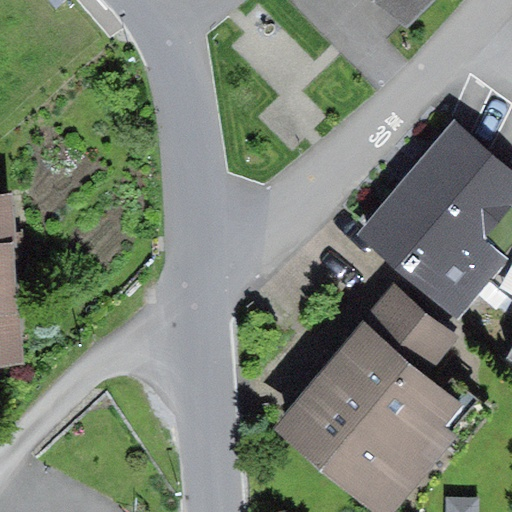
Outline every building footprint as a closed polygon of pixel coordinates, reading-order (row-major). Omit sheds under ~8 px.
[(384,0),(412,27),(438,0),(384,0)] [(511,177),(454,127),(359,242),(460,321),(494,288),(511,305),(511,177)] [(13,202),(0,202),(0,374),(23,373),(13,202)] [(397,291),(363,332),(427,385),(461,344),(397,291)] [(363,332),(274,439),(362,511),(401,511),(458,445),(444,434),(461,413),(427,385),(363,332)]
